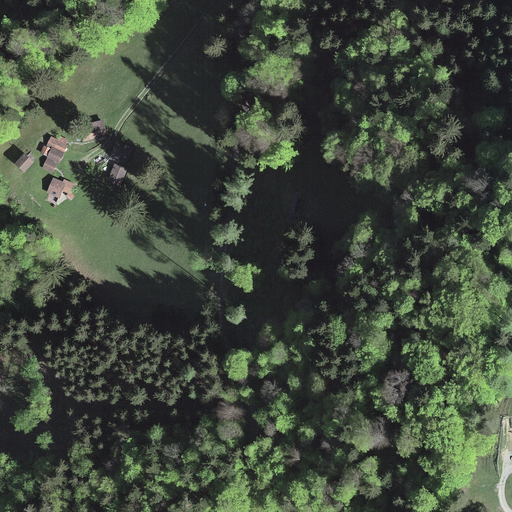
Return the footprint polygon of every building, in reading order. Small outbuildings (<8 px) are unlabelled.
[(111,133),(107,118),(82,125),(86,140),(111,133)] [(30,149),(41,139),(31,128),(20,137),(30,149)] [(51,144),(67,151),(72,139),(63,134),(61,139),(55,136),(51,144)] [(54,147),(44,142),(41,148),(51,153),(54,147)] [(119,142),(115,154),(131,159),(135,147),(119,142)] [(62,161),(66,152),(55,148),(51,156),(62,161)] [(27,152),(18,162),(28,170),(36,160),(27,152)] [(60,163),(50,158),(46,166),(57,171),(60,163)] [(130,167),(117,163),(111,179),(124,184),(130,167)] [(56,177),(50,191),(63,197),(69,183),(56,177)] [(301,184),(292,197),(299,203),(306,193),(308,190),(301,184)]
